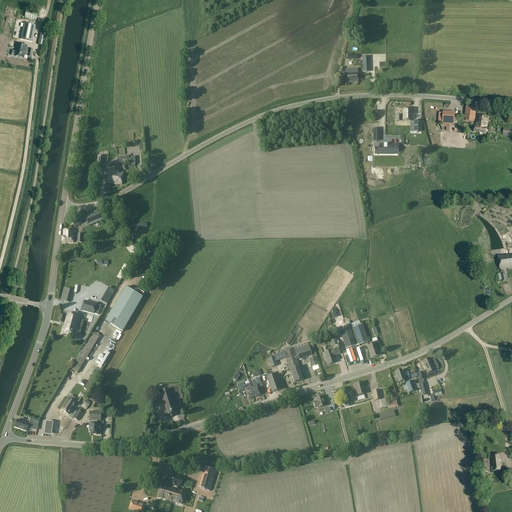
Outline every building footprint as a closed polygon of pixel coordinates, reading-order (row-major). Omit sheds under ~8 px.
[(37,13),(26,11),(25,18),(36,20),(37,13)] [(23,23),(20,39),(32,41),(35,26),(23,23)] [(44,45),(47,28),(47,26),(42,25),(38,44),(44,45)] [(29,49),(26,49),(27,46),(16,44),(15,52),(15,53),(15,57),(24,59),(24,56),(27,57),(32,58),(33,50),(29,49)] [(369,56),(362,57),(363,72),(370,72),(369,56)] [(358,72),(357,72),(357,69),(346,69),(346,72),(347,83),(358,83),(358,72)] [(475,109),(466,107),(465,118),(473,119),(475,109)] [(396,115),(396,121),(411,122),(412,110),(403,109),(403,115),(396,115)] [(454,113),(443,113),(442,124),(446,124),(446,131),(450,131),(451,125),(453,125),(454,113)] [(487,116),(477,115),(476,127),(475,127),(474,132),(486,134),(487,128),(486,128),(487,116)] [(385,144),(385,145),(381,145),(380,154),(394,154),(394,152),(399,152),(400,146),(395,146),(389,146),(389,145),(385,144)] [(118,157),(118,165),(119,164),(119,169),(121,169),(122,165),(123,164),(130,164),(131,166),(135,166),(135,163),(136,163),(135,157),(125,158),(125,156),(118,157)] [(114,184),(116,172),(108,171),(106,183),(114,184)] [(116,172),(114,184),(122,185),(123,173),(116,172)] [(98,212),(85,218),(88,225),(96,221),(97,223),(102,221),(98,212)] [(79,217),(71,221),(74,227),(83,223),(79,217)] [(146,223),(125,227),(126,232),(147,228),(146,223)] [(73,230),(63,230),(63,237),(62,237),(62,243),(74,243),(74,242),(78,242),(78,243),(82,243),(82,234),(78,234),(78,238),(74,238),(74,237),(73,237),(73,230)] [(511,254),(498,256),(499,269),(511,267),(511,254)] [(64,288),(60,300),(69,303),(73,290),(64,288)] [(105,323),(122,334),(142,299),(125,289),(105,323)] [(85,301),(82,311),(93,314),(94,314),(99,316),(102,306),(96,305),(96,304),(85,301)] [(80,317),(67,314),(62,332),(79,337),(79,334),(76,332),(80,317)] [(350,329),(340,332),(346,349),(355,346),(355,345),(358,344),(358,345),(368,342),(362,325),(352,328),(350,329)] [(291,334),(285,343),(288,345),(294,336),(291,334)] [(330,336),(333,346),(338,344),(335,334),(330,336)] [(373,345),(368,346),(372,358),(379,355),(377,350),(380,349),(378,341),(372,342),(373,345)] [(307,343),(295,347),(299,359),(315,354),(312,344),(308,346),(307,343)] [(296,357),(297,360),(299,359),(295,348),(273,355),(276,361),(286,358),(287,360),(291,358),(296,357)] [(331,351),(324,353),(328,365),(335,362),(333,356),(340,354),(338,349),(331,351)] [(296,357),(291,358),(299,381),(304,380),(299,366),(297,360),(296,357)] [(316,357),(309,359),(312,367),(319,365),(316,357)] [(287,360),(289,365),(286,366),(288,370),(290,369),(294,383),(299,381),(291,358),(287,360)] [(434,359),(431,361),(430,358),(422,361),(427,373),(435,370),(438,368),(434,359)] [(396,376),(397,380),(398,383),(399,382),(403,381),(405,381),(401,370),(395,372),(396,376)] [(275,375),(274,373),(267,375),(268,377),(267,378),(272,392),(281,389),(276,375),(275,375)] [(254,387),(251,388),(254,398),(261,395),(257,386),(261,384),(259,377),(255,379),(252,381),(253,384),(254,387)] [(415,380),(412,381),(406,383),(409,393),(415,391),(418,390),(415,380)] [(356,391),(351,393),(352,398),(355,397),(361,396),(361,395),(365,394),(362,382),(354,385),(356,391)] [(248,400),(254,398),(251,388),(249,383),(244,385),(243,383),(240,384),(242,391),(245,390),(248,400)] [(425,383),(420,384),(422,396),(428,395),(425,383)] [(179,399),(180,399),(181,399),(182,399),(178,385),(169,387),(158,390),(159,393),(160,398),(159,398),(165,417),(168,416),(169,418),(174,416),(173,415),(177,414),(171,395),(170,395),(170,394),(174,393),(177,398),(177,399),(178,399),(179,399)] [(384,390),(372,392),(374,401),(378,400),(379,409),(387,407),(384,390)] [(75,400),(80,404),(86,395),(81,391),(75,400)] [(315,399),(316,401),(313,402),(315,409),(318,408),(325,406),(322,397),(315,399)] [(68,399),(62,408),(61,410),(63,411),(65,412),(66,413),(69,414),(75,404),(68,399)] [(81,407),(86,410),(89,405),(85,402),(84,402),(81,407)] [(74,418),(78,421),(83,413),(78,410),(74,418)] [(395,416),(394,410),(379,415),(380,420),(395,416)] [(101,412),(89,412),(89,421),(101,421),(101,412)] [(14,427),(26,432),(27,429),(33,429),(37,430),(37,425),(37,424),(31,421),(30,423),(29,423),(28,424),(17,420),(14,427)] [(90,424),(90,431),(91,431),(91,435),(97,435),(101,435),(101,431),(100,431),(100,426),(99,424),(97,424),(97,421),(90,422),(91,424),(90,424)] [(491,455),(492,467),(491,467),(491,471),(493,471),(502,470),(500,454),(491,455)] [(198,488),(210,491),(216,471),(205,467),(198,488)] [(169,483),(172,484),(178,486),(181,487),(183,478),(171,475),(169,483)] [(177,490),(178,486),(172,484),(171,488),(162,485),(158,498),(181,504),(185,492),(177,490)] [(131,501),(128,509),(136,511),(143,511),(146,505),(131,501)]
